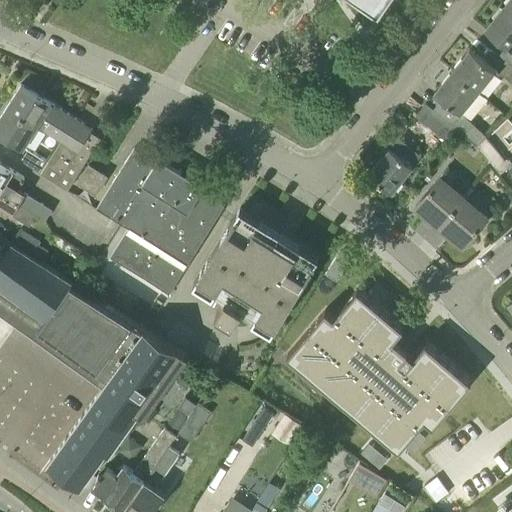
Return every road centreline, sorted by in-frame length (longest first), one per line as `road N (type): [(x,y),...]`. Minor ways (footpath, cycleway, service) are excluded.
road 1 (residential): [(319,179),(0,37)]
road 2 (residential): [(319,179),(465,0)]
road 3 (residential): [(459,296),(319,179)]
